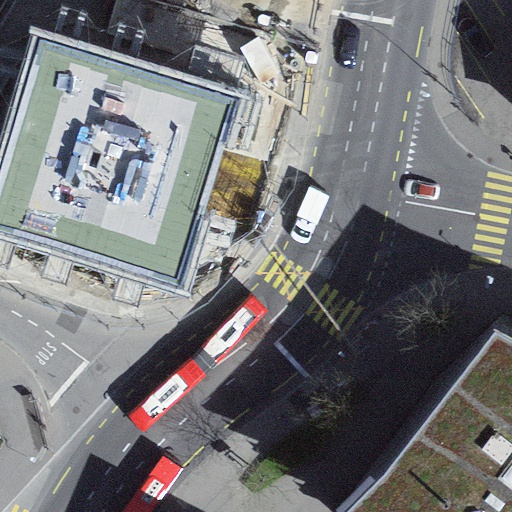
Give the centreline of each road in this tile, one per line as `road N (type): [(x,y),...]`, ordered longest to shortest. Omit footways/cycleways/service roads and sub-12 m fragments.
road 1 (tertiary): [(160,426),(310,293),(351,195)]
road 2 (residential): [(160,426),(26,315),(0,303)]
road 3 (tertiary): [(351,195),(388,0)]
road 4 (residential): [(351,195),(511,222)]
